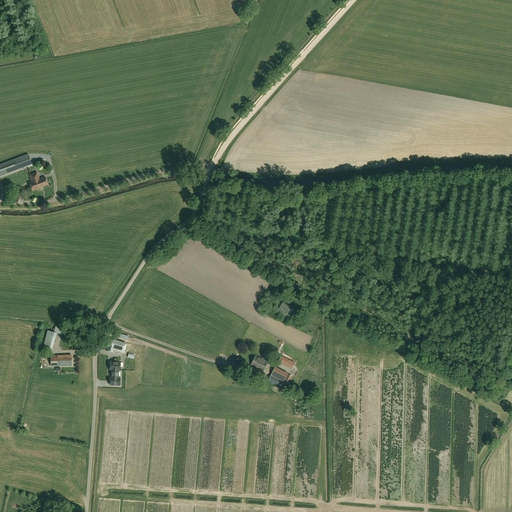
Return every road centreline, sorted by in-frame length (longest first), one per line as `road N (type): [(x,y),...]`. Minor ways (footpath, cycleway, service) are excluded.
road 1 (unclassified): [(86,511),(95,350),(108,317),(153,248),(193,215),(223,146),(353,0)]
road 2 (track): [(511,174),(293,190),(205,183)]
